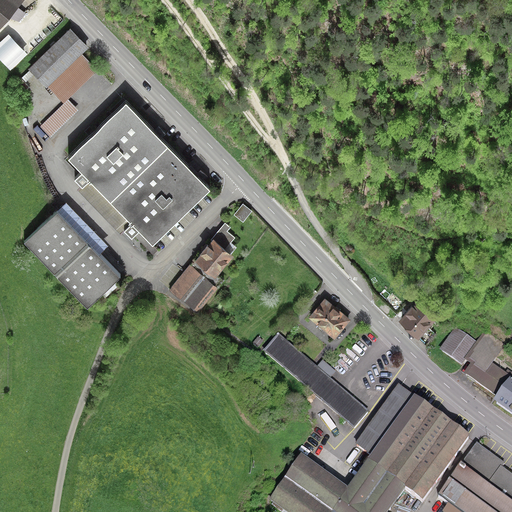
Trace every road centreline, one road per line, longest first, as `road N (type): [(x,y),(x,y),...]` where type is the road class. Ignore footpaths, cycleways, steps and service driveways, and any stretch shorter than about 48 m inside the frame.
road 1 (unclassified): [(244,181),(125,296),(79,407),(55,511)]
road 2 (tertiary): [(511,436),(398,340),(244,181)]
road 3 (track): [(165,0),(275,143),(306,209),(358,280),(353,294)]
road 4 (tertiary): [(244,181),(68,0)]
road 5 (track): [(298,193),(424,233),(472,231),(511,218)]
road 6 (track): [(187,0),(259,105),(275,143)]
